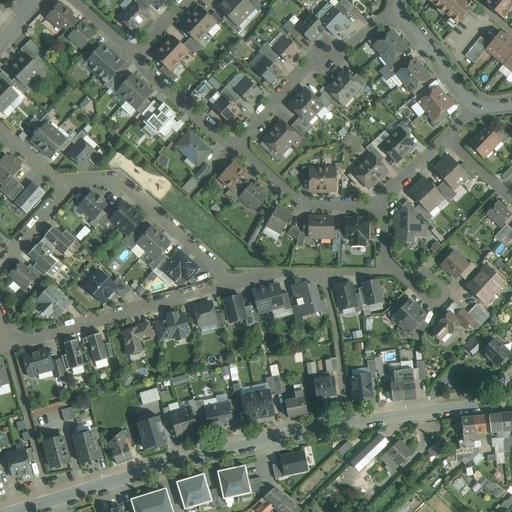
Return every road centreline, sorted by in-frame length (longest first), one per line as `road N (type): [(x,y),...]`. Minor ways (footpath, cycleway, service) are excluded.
road 1 (tertiary): [(15,511),(213,453),(349,424),(511,403)]
road 2 (residential): [(0,315),(7,344),(229,281)]
road 3 (residential): [(232,148),(306,66),(399,7)]
road 4 (residential): [(229,281),(117,179),(70,182)]
road 5 (residential): [(232,148),(300,205),(379,202)]
road 6 (residential): [(134,52),(232,148)]
road 7 (residential): [(399,7),(479,108)]
